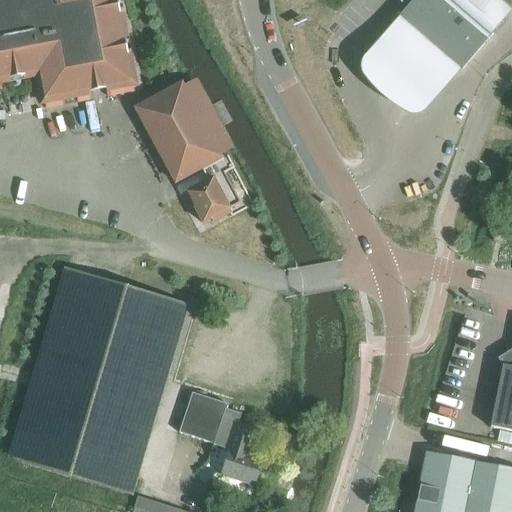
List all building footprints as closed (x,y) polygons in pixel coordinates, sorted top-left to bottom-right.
[(0,0),(0,80),(39,73),(44,101),(133,84),(116,0),(0,0)] [(413,0),(399,16),(462,70),(493,34),(453,0),(413,0)] [(511,11),(511,9),(500,0),(453,0),(493,34),(511,11)] [(462,70),(399,16),(363,59),(361,67),(362,74),(378,92),(396,107),(410,116),(418,115),(425,111),(462,70)] [(202,171),(207,182),(183,195),(191,210),(194,209),(203,224),(211,220),(213,223),(231,213),(229,210),(240,204),(224,174),(234,169),(227,157),(202,171)] [(493,242),(506,245),(509,230),(496,227),(493,242)] [(188,307),(64,271),(10,462),(134,497),(188,307)] [(511,360),(503,367),(501,375),(490,428),(511,432),(511,360)] [(241,415),(226,410),(228,405),(192,394),(179,434),(229,450),(221,476),(254,486),(262,460),(250,457),(258,431),(238,424),(241,415)] [(511,511),(511,469),(427,453),(417,502),(465,511),(511,511)] [(170,511),(172,507),(148,499),(144,511),(146,511),(170,511)] [(465,511),(417,502),(414,511),(465,511)]
